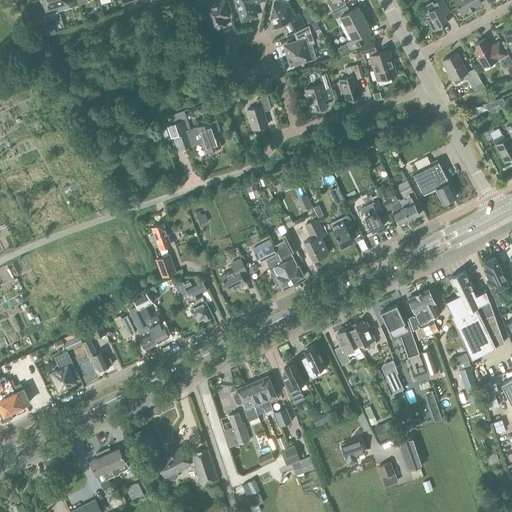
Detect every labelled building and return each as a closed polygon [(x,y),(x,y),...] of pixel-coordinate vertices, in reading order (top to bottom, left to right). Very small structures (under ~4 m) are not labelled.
[(59,11),(57,6),(55,0),(38,0),(32,2),(38,14),(44,12),(45,16),(59,11)] [(235,0),(241,19),(243,20),(256,16),(257,14),(255,8),(252,6),(253,4),(252,3),(261,0),(235,0)] [(274,0),(271,17),(275,26),(286,20),(291,31),(304,24),(298,13),(295,15),(289,3),(288,3),(288,0),(274,0)] [(326,0),(332,11),(338,8),(334,1),(336,0),(326,0)] [(432,1),(425,5),(428,11),(432,18),(428,20),(433,30),(448,22),(442,12),(448,9),(442,0),(439,0),(434,3),(432,1)] [(454,0),(462,13),(469,10),(470,11),(475,8),(474,7),(481,3),(479,0),(454,0)] [(210,9),(205,11),(211,31),(225,26),(223,20),(222,19),(223,17),(224,17),(230,15),(225,1),(214,4),(215,7),(211,8),(210,9)] [(346,28),(364,18),(358,6),(350,11),(347,5),(332,13),(335,18),(340,16),(346,28)] [(364,18),(346,28),(353,39),(347,42),(351,49),(371,38),(367,32),(370,30),(364,18)] [(298,41),(285,45),(291,65),(310,59),(307,47),(309,46),(308,44),(314,42),(309,26),(296,33),(298,41)] [(478,48),(474,50),(477,57),(477,60),(480,61),(482,65),(489,61),(490,63),(506,55),(499,41),(493,45),(494,46),(491,48),(486,37),(475,43),(478,48)] [(373,41),(359,46),(361,54),(369,52),(378,80),(396,74),(389,50),(377,53),(373,41)] [(467,71),(457,52),(442,61),(452,80),(463,74),(465,79),(467,78),(472,87),(482,81),(474,67),(467,71)] [(349,77),(340,80),(346,99),(352,97),(352,98),(361,95),(356,79),(362,77),(358,64),(347,68),(349,77)] [(322,84),(305,89),(312,111),(326,106),(323,98),(326,97),(324,89),(331,87),(327,73),(319,75),(322,84)] [(474,91),(485,87),(482,81),(472,87),(474,91)] [(256,99),(259,106),(247,110),(253,129),(267,125),(263,111),(271,109),(267,96),(256,99)] [(36,126),(39,130),(44,127),(42,124),(46,121),(40,112),(31,117),(36,126)] [(184,119),(167,125),(171,138),(173,137),(177,150),(193,145),(192,143),(202,139),(206,151),(208,151),(208,152),(209,152),(209,153),(210,153),(211,153),(211,154),(212,154),(213,154),(213,153),(214,153),(215,153),(215,152),(216,152),(216,151),(216,150),(216,149),(216,148),(220,147),(215,130),(220,128),(217,120),(212,122),(197,127),(188,130),(184,119)] [(510,136),(496,144),(505,161),(511,157),(511,122),(505,126),(510,136)] [(53,129),(34,134),(37,145),(56,140),(53,129)] [(490,129),(483,130),(485,141),(492,139),(490,129)] [(401,144),(409,141),(407,136),(399,139),(401,144)] [(372,141),(357,148),(359,153),(374,146),(372,141)] [(329,159),(333,167),(356,156),(352,148),(329,159)] [(437,159),(412,171),(423,193),(422,193),(424,195),(436,189),(443,203),(444,202),(445,204),(450,201),(449,200),(456,196),(448,179),(447,179),(437,159)] [(253,180),(245,183),(249,193),(257,190),(253,180)] [(403,196),(400,197),(410,219),(419,214),(413,202),(409,193),(413,191),(408,180),(398,185),(403,196)] [(376,188),(376,189),(382,201),(386,210),(391,207),(393,211),(399,224),(410,219),(400,197),(391,201),(383,184),(376,188)] [(338,187),(331,191),(337,204),(344,200),(338,187)] [(372,202),(361,208),(364,215),(365,215),(372,231),(384,225),(380,217),(385,214),(380,202),(379,199),(372,202)] [(202,211),(198,213),(202,224),(210,221),(207,213),(203,215),(202,211)] [(338,219),(330,223),(334,230),(341,246),(342,248),(344,248),(350,245),(354,243),(353,240),(349,231),(354,229),(347,214),(342,217),(342,218),(338,220),(338,219)] [(284,218),(289,227),(295,225),(290,215),(284,218)] [(305,223),(304,224),(311,238),(304,241),(313,259),(328,252),(321,237),(326,235),(318,217),(315,218),(305,223)] [(159,248),(171,244),(163,223),(152,227),(154,234),(150,236),(154,244),(158,243),(159,248)] [(284,240),(275,244),(288,270),(285,272),(290,282),(303,275),(298,265),(297,265),(290,251),(297,248),(288,231),(281,235),(284,240)] [(279,283),(281,286),(290,282),(285,272),(288,270),(275,244),(273,245),(270,239),(252,248),(259,263),(268,258),(272,267),(270,268),(271,270),(270,272),(270,273),(271,275),(274,281),(274,282),(277,283),(279,283)] [(170,254),(160,258),(156,259),(163,277),(177,272),(170,254)] [(487,279),(493,291),(493,297),(496,306),(502,304),(495,290),(508,284),(494,256),(484,261),(487,267),(485,268),(489,278),(487,279)] [(230,263),(233,270),(221,276),(227,289),(236,285),(237,287),(245,283),(241,275),(248,272),(241,257),(230,263)] [(0,267),(0,283),(9,279),(3,266),(0,267)] [(451,315),(470,356),(471,357),(504,342),(486,290),(476,295),(473,288),(474,288),(465,270),(450,278),(453,285),(455,290),(458,294),(445,300),(452,314),(451,315)] [(195,283),(192,284),(190,280),(185,283),(184,281),(176,285),(181,296),(189,293),(192,300),(188,301),(190,306),(189,306),(193,315),(195,314),(198,319),(203,317),(204,319),(207,318),(208,319),(211,318),(211,316),(213,315),(203,295),(196,298),(194,294),(199,292),(195,283)] [(428,289),(419,293),(430,317),(439,312),(435,303),(435,302),(437,301),(434,295),(432,296),(428,289)] [(419,293),(408,298),(415,312),(413,314),(409,316),(413,328),(415,328),(419,339),(426,336),(421,327),(420,328),(418,325),(431,319),(430,317),(419,293)] [(396,304),(380,311),(389,329),(397,325),(408,357),(419,353),(407,317),(403,318),(396,304)] [(137,306),(130,309),(139,329),(137,330),(140,336),(139,336),(145,348),(158,341),(152,330),(154,328),(152,323),(146,326),(143,320),(144,319),(137,306)] [(89,307),(71,318),(74,324),(92,313),(89,307)] [(152,330),(157,341),(164,338),(162,332),(166,330),(160,319),(158,320),(155,313),(144,319),(147,325),(151,323),(154,328),(152,330)] [(136,332),(128,314),(121,317),(130,335),(136,332)] [(8,333),(14,330),(7,316),(1,319),(8,333)] [(511,319),(505,322),(511,335),(511,377),(500,384),(511,407),(511,319)] [(352,323),(349,325),(362,351),(368,348),(375,344),(375,343),(373,339),(370,331),(371,331),(366,321),(364,322),(363,320),(355,324),(353,325),(352,323)] [(434,320),(424,325),(429,335),(439,331),(434,320)] [(101,321),(90,326),(95,338),(106,333),(101,321)] [(356,354),(362,351),(349,325),(347,326),(348,328),(345,329),(345,328),(337,332),(338,334),(336,335),(340,345),(334,348),(342,364),(349,361),(349,359),(346,352),(352,349),(353,353),(356,354)] [(82,341),(79,335),(64,341),(65,345),(67,350),(83,343),(87,351),(90,357),(92,356),(99,370),(101,369),(103,371),(107,369),(107,366),(109,365),(113,364),(110,357),(106,359),(102,351),(95,354),(93,348),(88,338),(82,341)] [(108,346),(103,335),(96,338),(100,349),(108,346)] [(65,345),(64,341),(62,338),(54,342),(57,349),(65,345)] [(305,350),(304,350),(310,363),(304,366),(311,379),(317,376),(314,370),(325,365),(315,345),(314,346),(313,344),(305,348),(305,350)] [(441,375),(438,366),(436,367),(430,349),(422,352),(431,379),(441,375)] [(60,369),(52,373),(59,389),(61,388),(62,389),(65,388),(66,386),(75,382),(67,365),(67,363),(72,361),(67,350),(54,357),(60,369)] [(455,357),(459,369),(470,365),(466,353),(455,357)] [(382,368),(394,393),(404,389),(397,373),(399,372),(394,359),(383,365),(382,368)] [(285,366),(284,367),(290,379),(285,382),(294,403),(304,398),(298,385),(305,381),(295,361),(294,362),(293,360),(285,364),(285,366)] [(470,366),(459,370),(471,404),(482,400),(478,389),(470,366)] [(268,375),(260,378),(270,402),(278,398),(276,394),(278,394),(275,385),(273,385),(268,375)] [(12,379),(6,381),(4,377),(0,378),(0,418),(2,422),(13,417),(11,412),(17,409),(19,410),(24,408),(24,406),(24,405),(24,404),(30,401),(23,387),(23,388),(21,383),(15,386),(12,379)] [(252,381),(262,405),(265,413),(273,410),(270,402),(260,378),(252,381)] [(245,384),(255,408),(262,405),(252,381),(245,384)] [(255,408),(245,384),(237,388),(239,391),(235,392),(234,396),(237,403),(239,404),(243,402),(247,412),(246,412),(250,421),(259,417),(255,408)] [(286,407),(274,412),(280,426),(292,421),(286,407)] [(439,409),(431,412),(434,421),(442,419),(439,409)] [(243,424),(238,411),(228,414),(233,427),(232,427),(235,437),(248,433),(245,423),(243,424)] [(502,419),(493,422),(497,431),(505,429),(502,419)] [(380,440),(397,432),(392,420),(375,427),(380,440)] [(272,449),(280,446),(276,438),(275,436),(268,439),(272,449)] [(413,436),(398,441),(408,469),(423,464),(413,436)] [(255,456),(265,453),(261,437),(251,439),(255,456)] [(365,451),(360,438),(341,445),(346,458),(347,457),(349,463),(357,460),(355,455),(365,451)] [(288,466),(292,464),(292,463),(291,463),(298,461),(300,459),(294,444),(281,450),(286,461),(288,466)] [(109,447),(103,449),(111,468),(125,461),(121,453),(120,453),(118,447),(111,450),(109,447)] [(181,447),(157,459),(160,464),(159,464),(158,467),(160,471),(162,472),(163,472),(166,477),(190,465),(188,463),(194,460),(192,456),(186,459),(181,447)] [(97,457),(91,460),(93,465),(92,466),(96,475),(100,482),(108,478),(115,475),(111,468),(103,449),(96,453),(97,457)] [(216,477),(207,449),(191,454),(192,456),(194,460),(201,482),(216,477)] [(274,458),(271,452),(258,459),(261,464),(274,458)] [(499,460),(496,452),(478,458),(481,467),(499,460)] [(292,463),(292,464),(296,475),(315,467),(310,456),(300,459),(298,461),(291,463),(292,463)] [(397,480),(390,462),(378,466),(386,485),(397,480)] [(243,485),(248,496),(260,490),(255,479),(243,485)] [(135,484),(127,488),(133,499),(147,492),(141,480),(135,483),(135,484)] [(422,493),(429,491),(425,481),(418,483),(422,493)] [(102,511),(96,498),(72,510),(73,511),(102,511)]
